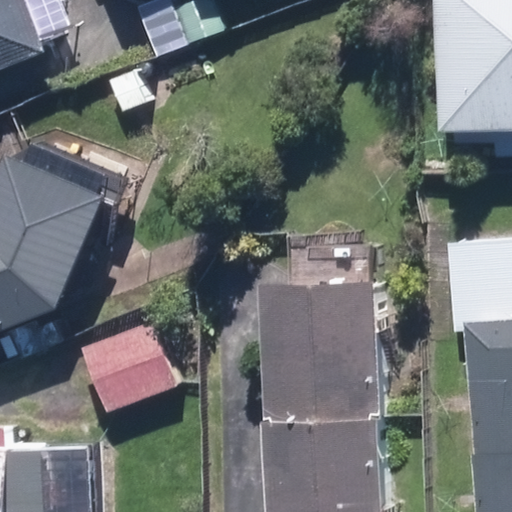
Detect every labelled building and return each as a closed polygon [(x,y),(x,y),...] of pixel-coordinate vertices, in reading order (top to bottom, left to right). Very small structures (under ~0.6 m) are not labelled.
[(0,0),(0,73),(73,45),(55,0),(0,0)] [(234,0),(182,0),(199,46),(245,31),(234,0)] [(511,0),(466,0),(470,122),(511,120),(511,0)] [(0,220),(0,335),(88,301),(136,188),(38,147),(8,218),(0,220)] [(511,511),(511,236),(462,239),(467,329),(486,328),(496,511),(511,511)] [(408,511),(403,273),(286,275),(291,511),(408,511)] [(99,347),(123,409),(191,383),(167,320),(99,347)] [(0,378),(0,508),(76,504),(68,375),(0,378)]
